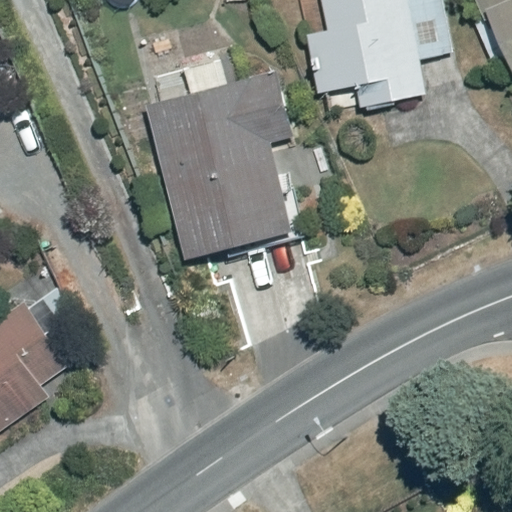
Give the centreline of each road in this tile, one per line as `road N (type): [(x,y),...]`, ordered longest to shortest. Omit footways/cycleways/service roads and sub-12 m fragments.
road 1 (unknown): [(206,471),(31,0)]
road 2 (tertiary): [(147,511),(395,348),(511,297)]
